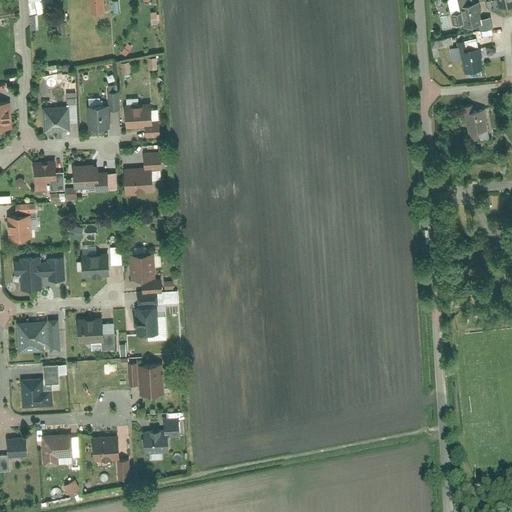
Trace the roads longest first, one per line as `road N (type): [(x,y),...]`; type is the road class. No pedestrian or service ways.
road 1 (residential): [(448,511),(421,92)]
road 2 (residential): [(0,370),(10,422),(113,410)]
road 3 (residential): [(19,0),(27,145)]
